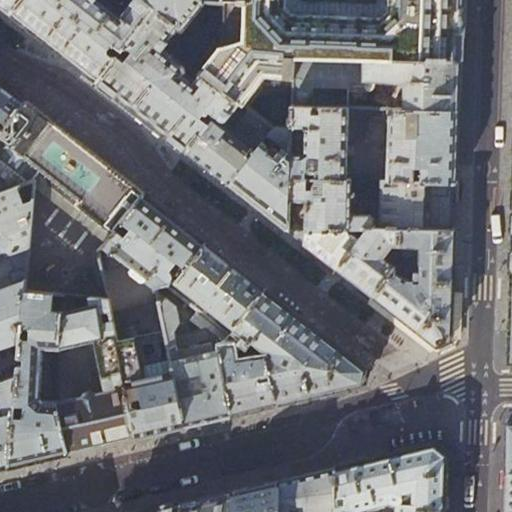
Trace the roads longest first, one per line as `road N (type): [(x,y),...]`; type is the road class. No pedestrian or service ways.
road 1 (residential): [(0,507),(322,425),(345,405),(429,378),(480,385)]
road 2 (residential): [(491,0),(480,385)]
road 3 (residential): [(477,511),(480,385)]
